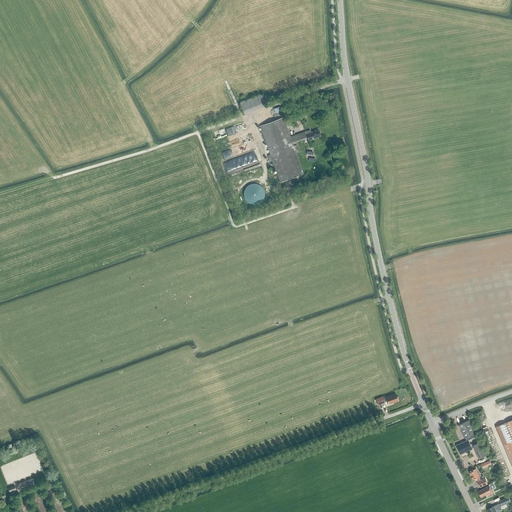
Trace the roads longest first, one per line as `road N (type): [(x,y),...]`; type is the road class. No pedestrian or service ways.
road 1 (secondary): [(432,423),(381,269),(340,0)]
road 2 (track): [(247,117),(54,178)]
